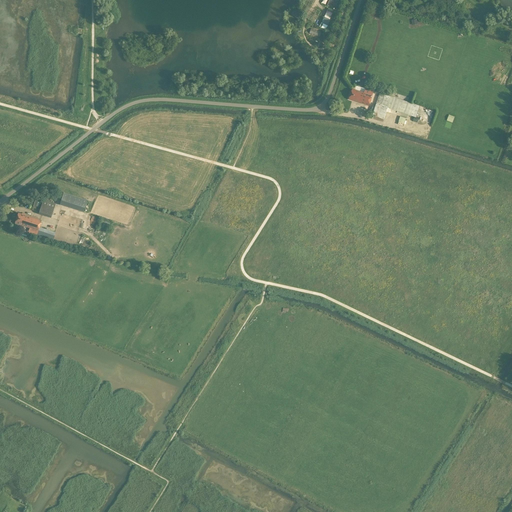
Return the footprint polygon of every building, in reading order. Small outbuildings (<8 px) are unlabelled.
[(330,19),(333,10),(327,8),(324,17),(330,19)] [(349,99),(369,105),(373,92),(365,89),(364,93),(352,89),(349,99)] [(388,108),(414,117),(416,118),(420,106),(380,92),(376,104),(373,106),(369,117),(373,119),(373,116),(384,119),(388,108)] [(87,200),(63,193),(60,204),(83,212),(87,200)] [(55,203),(43,200),(39,212),(43,213),(43,215),(51,217),(55,203)] [(21,228),(22,225),(29,228),(28,232),(37,234),(41,221),(18,213),(15,223),(16,223),(15,226),(21,228)]
